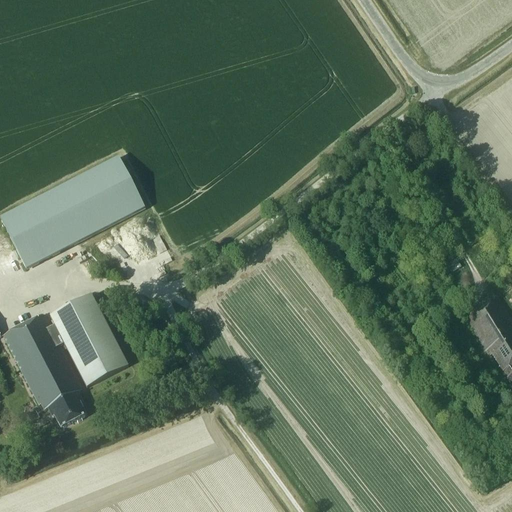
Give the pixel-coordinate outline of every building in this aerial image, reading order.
[(1,221),(26,269),(100,231),(112,225),(144,209),(120,161),(1,221)] [(112,225),(100,231),(126,282),(218,234),(195,189),(114,231),(112,225)] [(127,367),(91,296),(50,317),(55,326),(50,328),(44,316),(3,337),(39,406),(41,405),(45,412),(48,410),(53,419),(55,418),(61,430),(86,417),(80,405),(82,404),(77,394),(83,391),(64,354),(68,352),(86,389),(127,367)] [(511,320),(498,298),(465,319),(489,358),(492,356),(511,387),(511,320)] [(36,412),(27,416),(31,423),(39,418),(36,412)]
